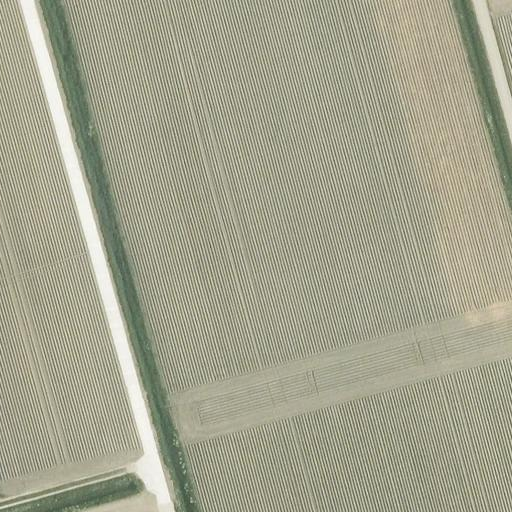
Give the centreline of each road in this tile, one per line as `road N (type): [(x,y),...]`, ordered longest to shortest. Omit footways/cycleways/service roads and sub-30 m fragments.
road 1 (track): [(176,511),(155,472),(139,469),(0,509)]
road 2 (track): [(511,132),(476,0)]
